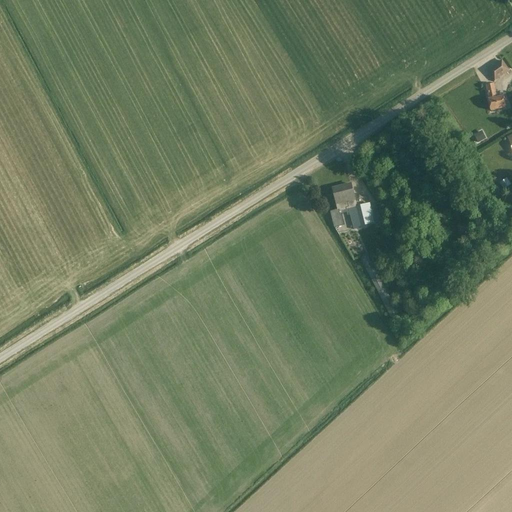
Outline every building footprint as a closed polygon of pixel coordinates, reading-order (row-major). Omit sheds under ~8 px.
[(508,71),(501,61),(488,71),(495,81),(507,72),(508,75),(511,72),(510,70),(508,71)] [(494,84),(486,86),(489,99),(488,99),(491,111),(506,108),(503,96),(499,97),(498,95),(496,95),(494,84)] [(474,136),(478,143),(482,141),(478,133),(474,136)] [(415,184),(403,163),(397,166),(409,187),(415,184)] [(503,181),(499,184),(503,190),(507,187),(503,181)] [(350,184),(333,189),(337,205),(347,203),(349,210),(353,226),(354,230),(357,229),(356,225),(366,222),(367,225),(374,223),(370,204),(356,207),(350,184)] [(338,209),(330,212),(335,228),(343,226),(339,212),(338,209)] [(401,319),(367,255),(360,258),(394,323),(401,319)]
